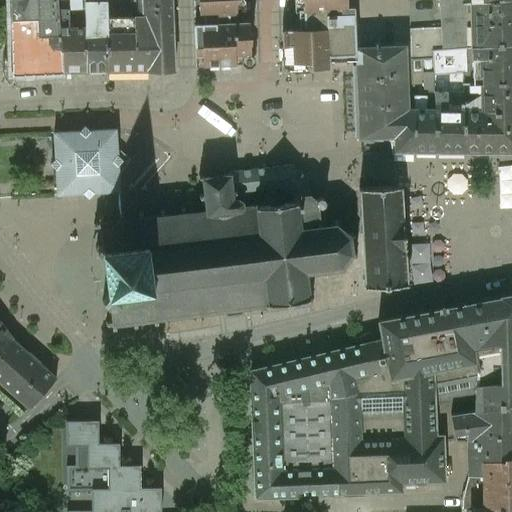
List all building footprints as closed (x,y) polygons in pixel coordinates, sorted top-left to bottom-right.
[(11,0),(11,2),(13,74),(63,71),(58,0),(11,0)] [(86,0),(58,0),(60,17),(86,15),(86,3),(86,0)] [(170,0),(142,0),(142,2),(132,2),(133,17),(134,18),(146,18),(149,70),(149,71),(174,71),(170,0)] [(240,0),(193,0),(196,66),(220,65),(221,70),(239,69),(242,67),(241,65),(246,68),(251,68),(255,64),(255,59),(250,55),(250,45),(254,45),(253,29),(249,30),(249,21),(241,21),(240,0)] [(297,0),(299,29),(282,30),(283,66),(287,69),(306,69),(306,68),(329,67),(329,62),(356,61),(356,48),(354,6),(346,7),(345,0),(297,0)] [(461,0),(439,0),(441,28),(441,50),(466,48),(466,26),(472,25),(471,13),(465,15),(465,3),(462,4),(461,0)] [(511,0),(499,0),(465,3),(465,15),(471,13),(472,25),(466,26),(466,48),(511,44),(511,0)] [(98,16),(98,2),(86,3),(86,15),(86,26),(85,71),(108,70),(107,17),(98,16)] [(133,17),(107,17),(108,70),(149,70),(146,18),(134,18),(133,17)] [(86,26),(61,28),(64,71),(85,71),(86,26)] [(441,28),(410,29),(411,61),(432,59),(431,51),(441,50),(441,28)] [(441,50),(431,51),(432,59),(433,75),(462,73),(462,84),(480,83),(511,82),(511,44),(466,48),(441,50)] [(400,46),(356,48),(356,61),(359,138),(395,137),(395,152),(414,152),(414,110),(413,97),(414,94),(412,94),(402,94),(400,46)] [(425,71),(412,72),(412,94),(414,94),(413,97),(434,97),(433,91),(426,91),(425,71)] [(462,73),(433,75),(433,91),(434,97),(434,110),(437,152),(465,152),(463,110),(462,84),(462,73)] [(511,152),(511,82),(480,83),(481,110),(463,110),(465,152),(511,152)] [(434,110),(434,97),(413,97),(414,110),(434,110)] [(434,110),(414,110),(414,152),(437,152),(434,110)] [(116,130),(90,131),(85,126),(80,132),(54,133),(55,159),(51,165),(56,169),(57,195),(83,194),(89,199),(93,193),(120,192),(118,166),(123,161),(118,156),(116,130)] [(291,165),(233,172),(233,174),(231,178),(232,191),(237,190),(237,195),(233,195),(233,200),(238,199),(243,202),(243,208),(249,207),(249,205),(253,204),(255,201),(260,205),(293,201),(297,197),(299,198),(300,196),(299,194),(301,193),(302,195),(309,194),(309,192),(311,192),(309,179),(291,165)] [(206,211),(185,213),(185,208),(180,208),(181,214),(164,216),(163,210),(159,211),(160,216),(143,219),(142,213),(138,213),(139,219),(124,221),(123,215),(118,216),(119,221),(103,223),(103,218),(98,218),(99,224),(94,224),(94,229),(100,228),(102,246),(100,247),(98,246),(96,249),(103,255),(108,295),(102,302),(110,309),(112,322),(106,322),(107,327),(112,326),(113,331),(117,331),(117,325),(133,323),(133,329),(137,328),(137,322),(153,320),(154,326),(159,325),(158,320),(174,317),(175,323),(179,323),(179,317),(195,315),(196,320),(200,320),(199,314),(219,311),(220,317),(224,316),(224,311),(244,308),(244,314),(249,313),(248,308),(260,306),(260,308),(265,308),(268,310),(271,304),(305,300),(311,304),(314,300),(309,297),(306,273),(321,270),(322,276),(327,275),(326,270),(338,268),(341,273),(345,271),(343,265),(351,256),(356,257),(357,252),(351,251),(350,238),(355,235),(353,231),(348,234),(337,225),(339,219),(335,218),(333,224),(328,224),(327,219),(329,219),(328,217),(327,217),(326,211),(328,211),(327,208),(326,209),(325,202),(327,202),(326,200),(325,200),(324,199),(325,198),(324,197),(323,198),(321,198),(321,196),(319,196),(319,198),(318,199),(317,198),(316,199),(311,195),(312,193),(311,192),(309,192),(309,194),(302,195),(301,193),(299,194),(300,196),(299,198),(297,197),(293,201),(260,205),(255,202),(253,204),(249,205),(249,207),(243,208),(243,202),(238,199),(233,200),(233,195),(237,195),(237,190),(232,191),(231,178),(233,174),(233,172),(233,171),(230,171),(228,175),(206,178),(202,176),(199,176),(200,179),(203,181),(205,194),(200,195),(200,199),(205,198),(206,211)] [(403,187),(360,188),(364,287),(408,285),(403,187)] [(476,357),(511,354),(511,295),(500,297),(500,298),(467,305),(466,305),(476,357)] [(467,304),(377,321),(381,340),(250,372),(255,498),(401,492),(401,484),(444,482),(443,436),(436,436),(435,405),(476,398),(478,370),(466,305),(467,305),(467,304)] [(0,350),(13,340),(0,323),(0,350)] [(13,340),(0,350),(0,381),(30,408),(56,379),(13,340)] [(511,354),(476,357),(478,370),(476,398),(475,412),(511,407),(511,354)] [(511,407),(475,412),(467,413),(467,437),(511,432),(511,407)] [(467,413),(451,415),(456,438),(467,437),(467,413)] [(113,439),(113,444),(93,444),(93,416),(92,416),(92,421),(67,421),(67,445),(80,445),(80,466),(67,466),(67,490),(96,490),(96,511),(156,511),(156,483),(155,483),(155,488),(136,488),(136,461),(134,461),(134,466),(115,466),(115,439),(113,439)] [(511,432),(467,437),(467,460),(482,459),(482,460),(501,459),(511,458),(511,432)] [(501,459),(482,460),(483,475),(484,487),(483,487),(483,511),(511,510),(511,458),(501,459)] [(482,459),(467,460),(468,475),(483,475),(482,460),(482,459)] [(483,475),(468,475),(464,492),(463,492),(461,500),(461,511),(463,511),(471,511),(483,511),(483,487),(484,487),(483,475)]
